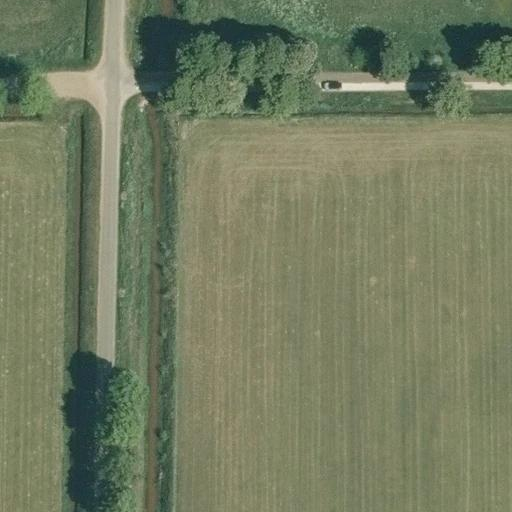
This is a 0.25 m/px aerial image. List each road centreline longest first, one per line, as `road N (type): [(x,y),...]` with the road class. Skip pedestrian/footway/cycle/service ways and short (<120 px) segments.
road 1 (unclassified): [(103,511),(114,0)]
road 2 (track): [(511,76),(110,77)]
